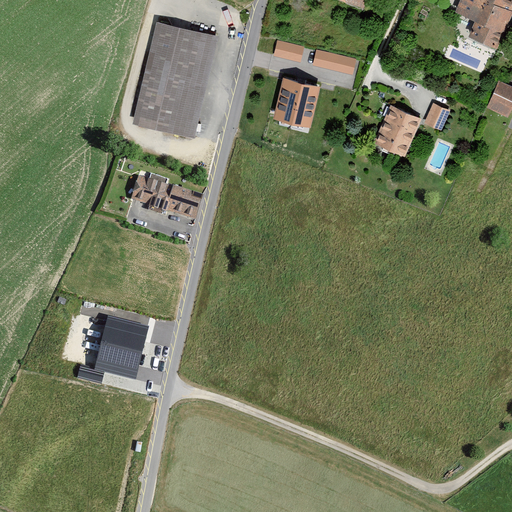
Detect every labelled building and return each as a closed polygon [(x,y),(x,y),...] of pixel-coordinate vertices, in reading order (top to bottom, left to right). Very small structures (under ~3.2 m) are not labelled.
[(367,0),(344,0),(364,8),(367,0)] [(511,10),(511,0),(465,0),(460,14),(480,22),(474,38),(498,47),(511,10)] [(220,36),(160,21),(135,123),(195,137),(220,36)] [(278,39),(274,56),(302,63),(306,46),(278,39)] [(356,59),(317,50),(313,65),(353,74),(356,59)] [(321,85),(283,76),(273,118),(311,127),(321,85)] [(511,113),(511,87),(502,83),(489,108),(510,118),(511,113)] [(450,111),(434,104),(426,124),(442,131),(450,111)] [(425,120),(394,105),(376,143),(406,158),(425,120)] [(198,221),(205,196),(140,177),(132,202),(198,221)] [(107,316),(94,368),(81,365),(78,378),(102,384),(105,372),(136,380),(149,326),(107,316)]
